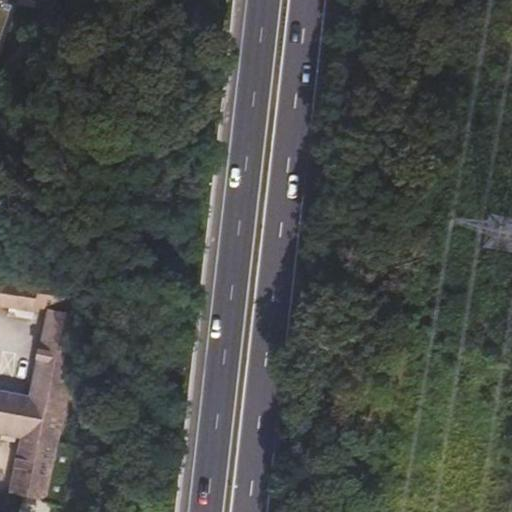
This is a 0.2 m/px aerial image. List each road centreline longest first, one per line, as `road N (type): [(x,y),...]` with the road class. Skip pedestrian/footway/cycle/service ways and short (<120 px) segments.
road 1 (trunk): [(256,0),(202,511)]
road 2 (trunk): [(245,511),(298,0)]
road 3 (track): [(511,91),(488,193),(511,289)]
